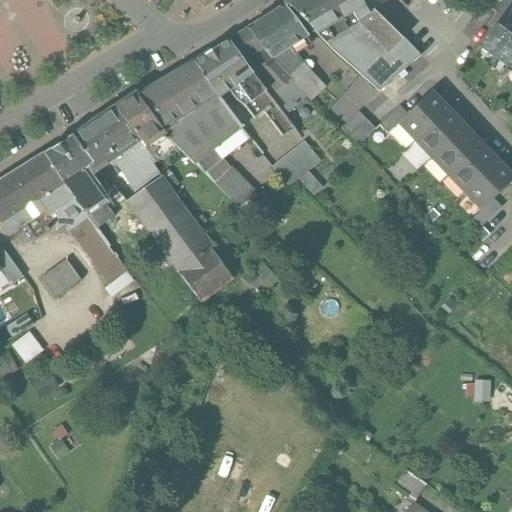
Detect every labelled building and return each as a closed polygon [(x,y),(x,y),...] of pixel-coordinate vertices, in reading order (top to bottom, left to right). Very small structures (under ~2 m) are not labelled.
[(192,0),(203,8),(215,0),(192,0)] [(294,0),(286,5),(315,34),(351,12),(357,23),(390,55),(402,41),(372,11),(368,14),(360,0),(294,0)] [(511,5),(511,6),(481,47),(508,67),(509,66),(511,68),(511,5)] [(284,6),(247,30),(261,52),(269,61),(290,47),(307,37),(284,6)] [(390,55),(357,23),(351,12),(315,34),(325,46),(379,92),(425,55),(405,39),(402,41),(390,55)] [(247,30),(226,44),(241,64),(247,59),(263,79),(258,85),(273,105),(281,115),(282,115),(284,117),(305,95),(290,81),(270,62),(269,61),(261,52),(247,30)] [(226,44),(201,58),(192,64),(203,80),(217,98),(241,84),(244,92),(251,99),(249,106),(246,108),(254,120),(263,113),(273,105),(258,85),(241,64),(226,44)] [(290,47),(269,61),(270,62),(290,81),(302,70),(302,64),(295,53),(290,47)] [(192,64),(152,90),(136,93),(135,94),(167,136),(177,148),(195,165),(241,128),(217,98),(203,80),(192,64)] [(302,70),(290,81),(305,95),(317,85),(307,74),(302,70)] [(317,85),(305,95),(311,101),(323,91),(317,85)] [(167,136),(135,94),(114,109),(126,125),(139,142),(151,158),(152,159),(150,160),(151,162),(177,148),(167,136)] [(407,116),(398,124),(415,141),(447,111),(430,94),(407,116)] [(281,115),(273,105),(263,113),(273,124),(284,138),(296,131),(284,117),(282,115),(281,115)] [(399,107),(379,126),(387,135),(398,124),(407,116),(399,107)] [(114,109),(72,138),(91,165),(97,173),(114,160),(139,142),(126,125),(114,109)] [(447,111),(415,141),(431,159),(463,128),(447,111)] [(358,113),(341,130),(349,138),(350,138),(366,122),(358,113)] [(366,122),(350,138),(358,146),(374,130),(366,122)] [(463,128),(431,159),(448,176),(480,146),(463,128)] [(72,138),(42,157),(84,214),(100,202),(103,200),(81,173),(87,169),(91,165),(72,138)] [(139,142),(114,160),(125,177),(151,158),(139,142)] [(305,144),(273,169),(287,188),(319,163),(305,144)] [(480,146),(448,176),(465,193),(496,163),(480,146)] [(42,157),(0,183),(0,224),(10,236),(25,227),(36,240),(56,227),(58,231),(67,225),(80,226),(89,220),(84,214),(42,157)] [(163,180),(151,162),(147,165),(150,169),(139,177),(148,190),(163,180)] [(511,179),(496,163),(465,193),(481,211),(511,181),(511,179)] [(97,173),(91,165),(87,169),(92,176),(97,173)] [(163,180),(148,190),(139,177),(150,169),(147,165),(114,187),(124,201),(200,304),(232,283),(210,253),(214,250),(181,207),(163,180)] [(255,195),(230,170),(214,186),(239,210),(255,195)] [(124,201),(114,187),(109,187),(107,188),(118,205),(124,201)] [(100,202),(84,214),(89,220),(97,231),(112,220),(113,220),(100,202)] [(97,231),(89,220),(80,226),(88,236),(79,242),(110,287),(129,274),(109,247),(97,231)] [(112,220),(97,231),(109,247),(124,237),(112,220)] [(124,237),(109,247),(117,258),(129,250),(127,248),(136,242),(133,238),(140,233),(137,228),(124,237)] [(0,268),(11,262),(0,246),(0,268)] [(67,262),(40,281),(54,301),(58,298),(64,306),(87,289),(67,262)] [(33,291),(23,278),(14,286),(33,318),(44,312),(31,293),(33,291)] [(47,352),(33,334),(15,349),(29,366),(47,352)] [(383,423),(402,397),(389,388),(370,414),(383,423)] [(425,485),(403,471),(392,487),(414,502),(425,485)]
